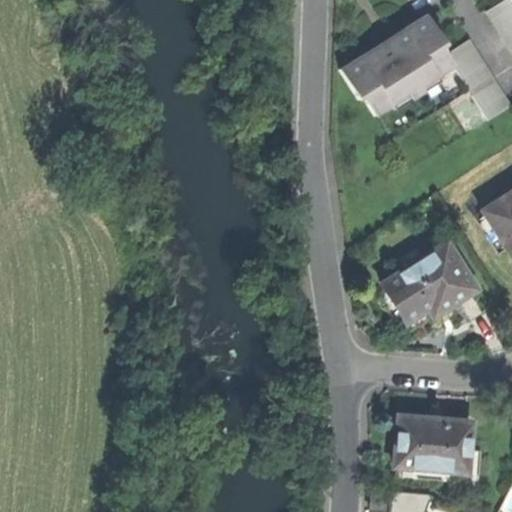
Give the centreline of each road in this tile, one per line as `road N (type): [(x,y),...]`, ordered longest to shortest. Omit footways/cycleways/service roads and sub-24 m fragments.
road 1 (residential): [(342,368),(310,165),(317,0)]
road 2 (residential): [(511,367),(479,374),(342,368)]
road 3 (residential): [(346,511),(342,368)]
